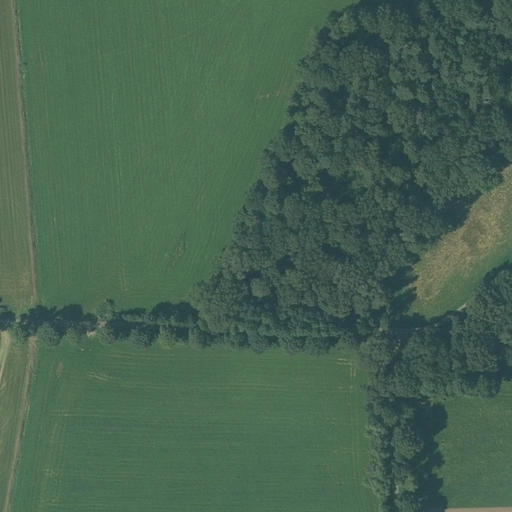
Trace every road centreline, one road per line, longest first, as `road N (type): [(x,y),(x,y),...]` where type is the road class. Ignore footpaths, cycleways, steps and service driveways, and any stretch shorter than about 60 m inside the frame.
road 1 (unclassified): [(393,334),(0,321)]
road 2 (unclassified): [(393,334),(397,511)]
road 3 (unclassified): [(393,334),(450,312),(511,269)]
